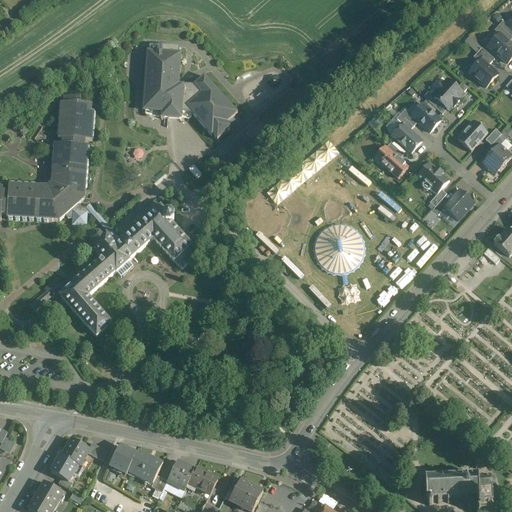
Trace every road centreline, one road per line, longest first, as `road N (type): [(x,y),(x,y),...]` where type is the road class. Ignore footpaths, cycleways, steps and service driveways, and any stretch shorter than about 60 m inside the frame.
road 1 (residential): [(281,462),(350,365),(499,201)]
road 2 (residential): [(65,419),(281,462)]
